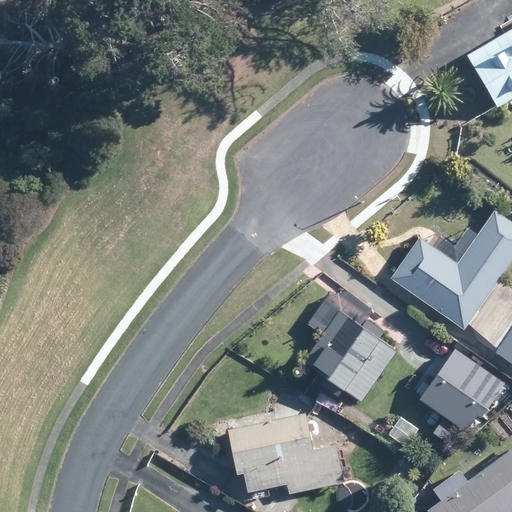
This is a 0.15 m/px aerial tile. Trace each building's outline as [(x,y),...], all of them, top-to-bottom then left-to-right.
[(511,33),(475,55),(504,105),(511,100),(511,33)] [(511,284),(504,278),(511,266),(511,216),(500,208),(483,233),(462,263),(433,242),(424,236),(396,277),(468,327),(471,321),(504,344),(499,351),(511,359),(511,284)] [(401,349),(397,347),(328,300),(315,317),(330,327),(309,358),(330,372),(348,385),(351,387),(350,389),(366,399),(401,349)] [(457,392),(455,396),(486,417),(509,383),(478,362),(457,392)] [(321,448),(314,421),(312,411),(306,412),(276,419),(232,429),(242,473),(250,471),(255,491),(294,482),(296,491),(351,479),(343,443),(321,448)] [(511,511),(511,451),(474,479),(470,474),(460,481),(464,486),(433,509),(435,511),(511,511)]
